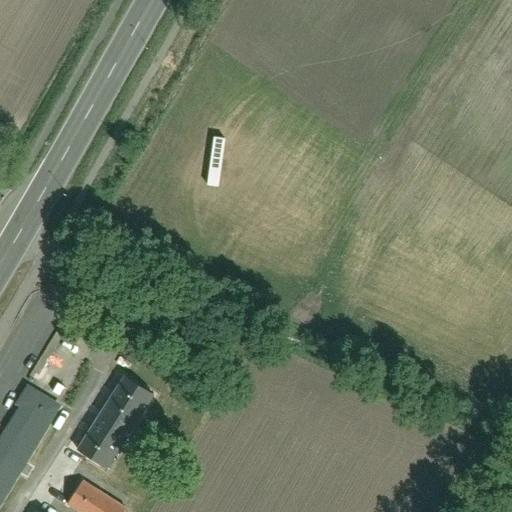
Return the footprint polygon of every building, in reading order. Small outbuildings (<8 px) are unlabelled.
[(340,254),(366,213),(356,207),(330,248),(340,254)] [(123,376),(107,401),(142,424),(159,399),(123,376)] [(64,410),(28,389),(17,406),(20,408),(0,441),(0,511),(2,511),(14,493),(12,491),(52,424),(55,426),(64,410)] [(107,401),(91,424),(127,447),(142,424),(107,401)] [(127,447),(91,424),(75,449),(111,472),(127,447)] [(129,511),(130,510),(83,482),(68,508),(75,511),(129,511)]
